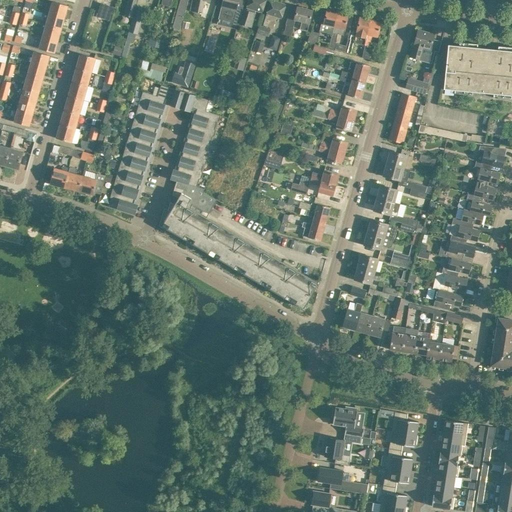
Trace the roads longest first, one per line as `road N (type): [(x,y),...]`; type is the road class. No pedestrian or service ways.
road 1 (residential): [(316,341),(403,7)]
road 2 (residential): [(24,197),(81,0)]
road 3 (residential): [(142,241),(316,341)]
road 4 (unclassified): [(316,341),(272,511)]
road 5 (residential): [(470,388),(501,217)]
road 6 (unknown): [(445,15),(435,115),(487,129)]
road 7 (residential): [(142,241),(177,113)]
road 8 (residential): [(437,384),(371,369),(316,341)]
road 9 (residential): [(437,384),(420,511)]
road 10 (residential): [(24,197),(101,218),(142,241)]
